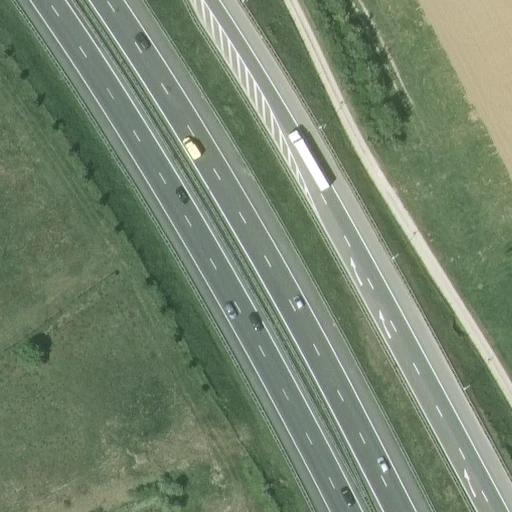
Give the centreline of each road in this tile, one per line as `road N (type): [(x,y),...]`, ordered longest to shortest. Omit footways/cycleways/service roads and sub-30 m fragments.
road 1 (motorway): [(45,0),(239,310),(345,511)]
road 2 (motorway): [(398,511),(266,261),(104,0)]
road 3 (motorway): [(488,511),(271,86),(214,0)]
road 4 (track): [(511,407),(353,140),(290,0)]
